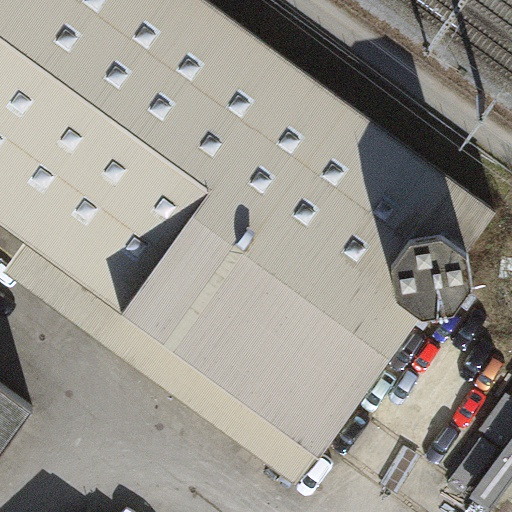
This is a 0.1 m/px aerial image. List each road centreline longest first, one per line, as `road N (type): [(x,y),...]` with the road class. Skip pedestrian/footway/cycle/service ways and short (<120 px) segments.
road 1 (unknown): [(278,511),(150,445),(93,442),(37,479),(20,511)]
road 2 (track): [(295,0),(511,155)]
